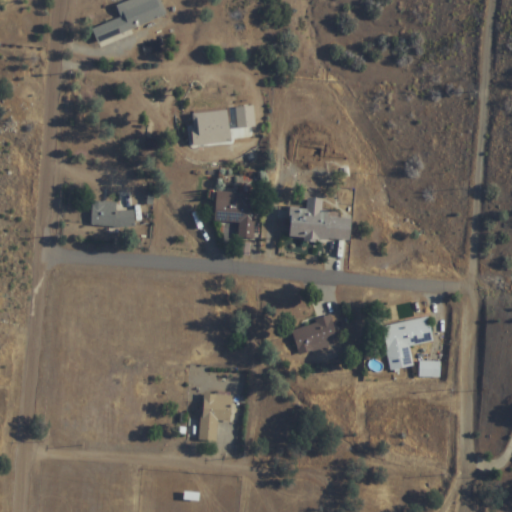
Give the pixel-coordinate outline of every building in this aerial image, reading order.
[(98,43),(167,15),(160,0),(127,0),(116,5),(121,17),(92,28),(98,43)] [(191,128),(239,130),(240,93),(192,92),(191,128)] [(217,153),(217,136),(203,136),(203,153),(217,153)] [(298,160),(328,160),(328,142),(298,142),(298,160)] [(216,221),(239,222),(239,238),(255,238),(257,193),(217,192),(216,221)] [(289,239),(351,242),(352,216),(322,215),(322,198),(307,197),(307,208),(291,207),(289,239)] [(91,226),(135,227),(135,211),(116,211),(116,202),(92,202),(91,226)] [(291,329),(299,358),(341,347),(334,318),(291,329)] [(383,325),(390,372),(414,369),(410,346),(433,343),(430,319),(383,325)] [(438,377),(440,364),(433,362),(431,369),(426,368),(425,375),(438,377)] [(217,442),(219,422),(230,423),(232,396),(203,394),(200,441),(217,442)]
